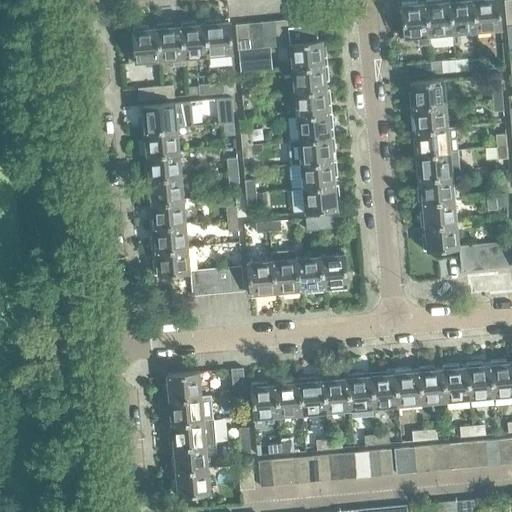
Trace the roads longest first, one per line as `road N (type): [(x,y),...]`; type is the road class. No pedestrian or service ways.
road 1 (residential): [(167,511),(511,481)]
road 2 (residential): [(124,338),(89,0)]
road 3 (residential): [(392,319),(361,0)]
road 4 (residential): [(124,338),(392,319)]
road 5 (residential): [(142,511),(124,338)]
road 6 (residential): [(392,319),(511,309)]
